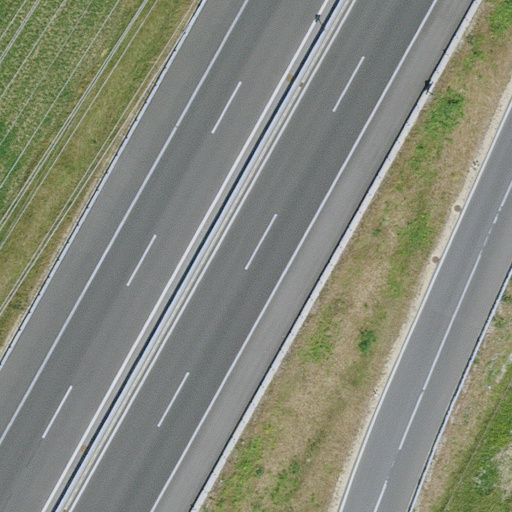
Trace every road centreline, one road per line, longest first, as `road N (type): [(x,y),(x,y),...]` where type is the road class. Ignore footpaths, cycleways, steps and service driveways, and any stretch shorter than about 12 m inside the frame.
road 1 (motorway): [(109,511),(394,0)]
road 2 (motorway): [(284,0),(1,511)]
road 3 (motorway): [(358,511),(511,146)]
